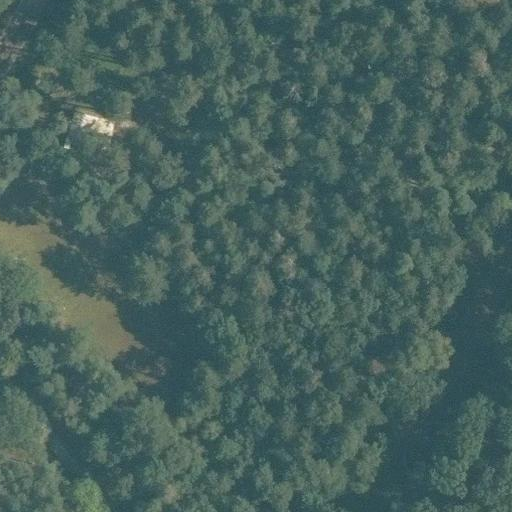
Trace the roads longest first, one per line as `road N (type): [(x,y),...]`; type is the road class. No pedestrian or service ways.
road 1 (track): [(511,229),(361,511)]
road 2 (track): [(0,376),(107,511)]
